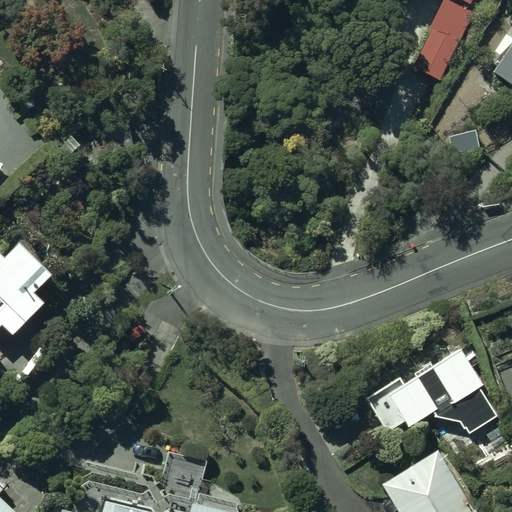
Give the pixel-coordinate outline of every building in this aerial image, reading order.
[(473,0),(446,0),(429,34),(430,35),(413,71),(439,84),(472,17),(466,14),(473,0)] [(511,46),(491,79),(511,91),(511,46)] [(77,165),(95,147),(77,128),(59,145),(77,165)] [(2,268),(0,266),(0,334),(10,345),(40,316),(31,307),(48,291),(14,256),(2,268)] [(496,423),(478,391),(458,359),(403,393),(397,384),(364,404),(385,439),(403,428),(407,434),(428,422),(460,426),(468,440),(496,423)] [(466,511),(434,462),(379,496),(389,511),(466,511)] [(0,511),(8,511),(0,504),(0,496),(2,494),(0,492),(0,511)]
